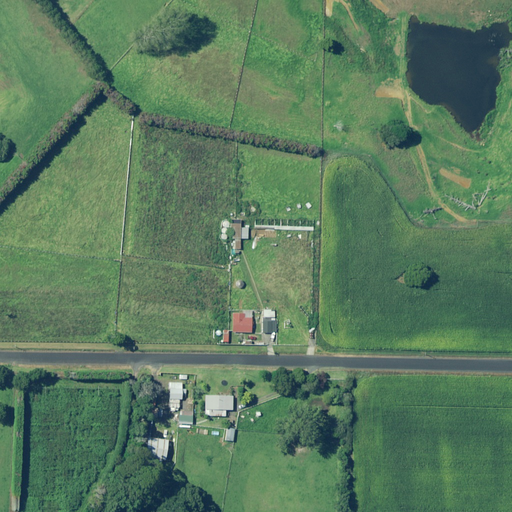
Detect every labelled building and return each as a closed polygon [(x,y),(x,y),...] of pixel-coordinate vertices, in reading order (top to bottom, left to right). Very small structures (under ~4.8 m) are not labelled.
[(239,253),(240,219),(230,219),(229,227),(232,227),(231,239),(234,239),(233,253),(239,253)] [(251,323),(251,318),(244,317),(244,314),(232,313),(231,332),(237,333),(237,332),(250,332),(251,327),(252,327),(252,323),(251,323)] [(271,317),(262,317),(261,333),(271,334),(271,332),(275,332),(276,320),(271,320),(271,317)] [(182,381),(167,381),(167,389),(169,389),(169,410),(175,410),(175,408),(179,408),(179,399),(182,399),(182,381)] [(153,417),(156,396),(146,395),(144,416),(153,417)] [(232,396),(204,395),(203,409),(205,409),(204,415),(225,416),(225,410),(231,410),(232,396)] [(192,411),(182,410),(181,415),(177,414),(177,423),(192,423),(192,411)] [(235,428),(226,427),(224,440),(233,441),(235,428)] [(164,460),(168,440),(147,437),(144,457),(147,458),(146,466),(158,468),(160,459),(164,460)]
